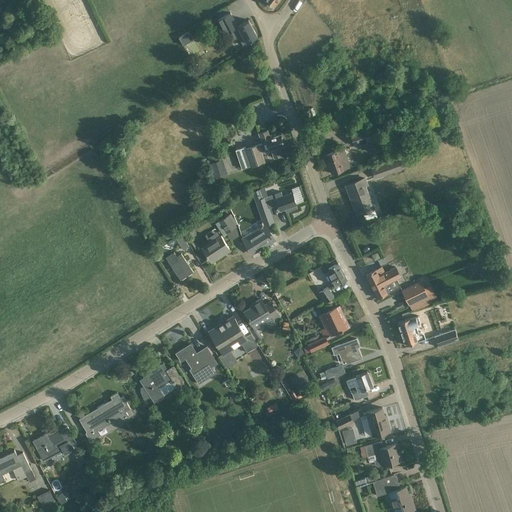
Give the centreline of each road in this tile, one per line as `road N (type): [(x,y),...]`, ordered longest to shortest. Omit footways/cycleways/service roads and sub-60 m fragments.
road 1 (unclassified): [(0,420),(328,219)]
road 2 (tertiary): [(438,511),(381,330),(328,219)]
road 3 (tertiary): [(328,219),(263,24)]
